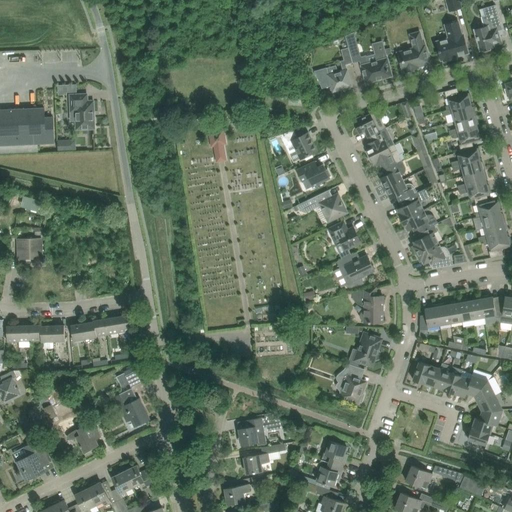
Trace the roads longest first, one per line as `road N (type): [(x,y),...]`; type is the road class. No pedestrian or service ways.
road 1 (residential): [(405,284),(328,114),(480,71)]
road 2 (unclassified): [(147,294),(90,0)]
road 3 (residential): [(0,510),(169,433)]
road 4 (residential): [(454,407),(388,384),(407,321),(405,284)]
road 5 (residential): [(206,511),(216,408),(204,402),(165,409)]
road 6 (residential): [(511,188),(480,71)]
